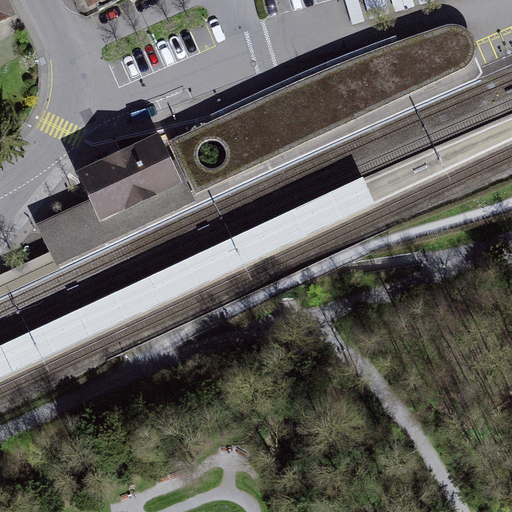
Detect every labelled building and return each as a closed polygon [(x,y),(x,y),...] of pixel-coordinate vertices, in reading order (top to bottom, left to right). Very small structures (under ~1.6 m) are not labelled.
[(0,0),(0,30),(12,24),(0,0)] [(78,0),(88,17),(121,0),(78,0)] [(305,0),(310,19),(396,0),(305,0)] [(269,100),(293,153),(460,75),(467,72),(474,63),(476,56),(475,47),(472,41),(466,34),(459,31),(452,30),(442,32),(302,85),(269,100)] [(216,125),(169,146),(194,200),(293,153),(269,100),(233,116),(216,125)] [(156,143),(73,181),(85,206),(90,217),(97,232),(179,193),(168,168),(156,143)] [(97,232),(85,206),(34,229),(47,257),(55,273),(195,208),(174,166),(168,168),(179,193),(97,232)] [(90,305),(0,346),(0,381),(104,334),(216,282),(346,221),(376,207),(363,178),(333,192),(90,305)] [(0,279),(0,300),(56,275),(55,273),(47,257),(0,279)]
